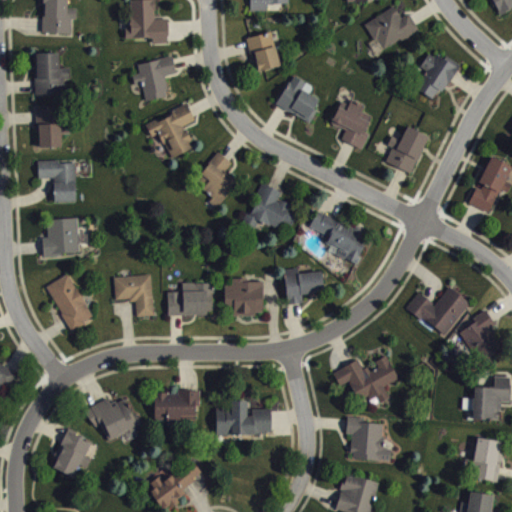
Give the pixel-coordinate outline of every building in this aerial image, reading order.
[(69,14),(69,0),(45,0),(44,40),(72,41),(73,26),(78,26),(79,15),(69,14)] [(251,0),(252,17),(270,17),(270,10),(290,10),(290,0),(251,0)] [(347,0),(350,10),(380,4),(378,0),(347,0)] [(511,15),(511,0),(491,0),(501,21),(511,15)] [(128,45),(154,44),(155,50),(170,50),(169,25),(157,26),(157,5),(132,6),(133,35),(127,35),(128,45)] [(410,20),(403,24),(396,12),(366,31),(376,46),(370,50),(378,63),(421,36),(410,20)] [(248,46),(252,61),(256,60),(261,78),(282,72),(273,38),(248,46)] [(459,75),(431,58),(422,74),(429,78),(418,96),(434,106),(440,96),(445,99),(459,75)] [(36,60),(37,102),(67,101),(66,86),(71,85),(70,74),(61,75),(61,59),(36,60)] [(140,70),(141,80),(134,81),(136,92),(144,90),(148,107),(170,103),(166,82),(178,80),(175,63),(140,70)] [(321,105),(304,97),(308,88),(293,82),(279,114),(314,128),(319,116),(317,115),(321,105)] [(363,156),(371,140),(367,138),(374,123),(364,118),(366,112),(353,106),(350,111),(343,108),(333,130),(348,137),(343,146),(363,156)] [(172,165),(196,154),(186,132),(197,127),(190,112),(147,131),(154,146),(162,143),(172,165)] [(40,154),(63,153),(62,115),(39,115),(40,154)] [(430,142),(409,132),(402,147),(393,143),(389,152),(394,154),(387,168),(413,180),(430,142)] [(199,184),(208,191),(202,198),(221,213),(239,191),(226,181),(234,170),(220,158),(199,184)] [(470,210),(491,219),(504,192),(505,192),(511,177),(511,172),(492,163),(479,192),(479,191),(470,210)] [(40,168),(40,185),(56,185),(56,210),(78,209),(77,168),(40,168)] [(301,216),(280,207),(283,198),(265,190),(251,222),(280,236),(283,229),(293,234),(301,216)] [(338,262),(359,270),(371,239),(318,218),(312,234),(331,242),(328,249),(341,254),(338,262)] [(80,225),(49,226),(50,244),(45,244),(45,261),(81,260),(80,225)] [(289,311),(305,310),(304,300),(326,299),(324,278),(300,280),(300,275),(286,276),(289,311)] [(48,293),(74,337),(96,324),(69,280),(48,293)] [(116,284),(117,307),(138,306),(139,323),(156,322),(153,281),(116,284)] [(226,313),(235,314),(235,322),(265,322),(265,287),(233,286),(233,292),(226,291),(226,313)] [(170,322),(215,321),(214,289),(184,290),(184,298),(169,299),(170,322)] [(471,307),(450,293),(438,311),(420,299),(408,316),(448,343),(471,307)] [(461,337),(481,367),(502,353),(491,336),(497,331),(489,318),(461,337)] [(400,386),(388,362),(377,368),(379,372),(366,378),(360,367),(334,379),(341,393),(350,388),(360,409),(377,401),(381,409),(391,404),(386,393),(400,386)] [(0,405),(17,379),(0,368),(0,405)] [(475,426),(501,427),(502,408),(511,408),(511,383),(496,384),(495,394),(476,394),(475,426)] [(202,397),(179,397),(179,400),(157,400),(157,427),(168,427),(168,428),(198,428),(198,413),(202,413),(202,397)] [(129,404),(113,411),(111,405),(86,416),(94,434),(102,430),(110,447),(141,433),(129,404)] [(249,407),(232,407),(232,415),(218,415),(218,441),(273,441),(273,416),(255,416),(255,423),(249,423),(249,407)] [(386,431),(366,429),(366,425),(349,423),(348,440),(354,441),(352,465),(392,469),(393,456),(384,455),(386,431)] [(53,474),(77,485),(92,447),(68,437),(53,474)] [(498,488),(503,447),(479,445),(474,485),(498,488)] [(149,495),(161,511),(169,511),(207,483),(194,467),(166,489),(163,485),(149,495)] [(339,511),(374,511),(380,488),(346,481),(339,511)] [(495,511),(496,501),(472,499),(470,509),(463,508),(462,511),(495,511)]
